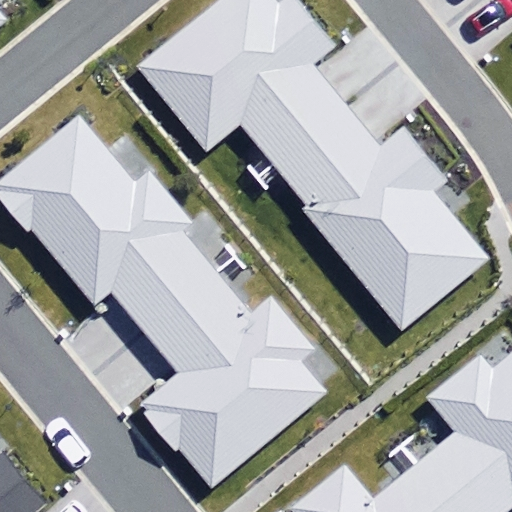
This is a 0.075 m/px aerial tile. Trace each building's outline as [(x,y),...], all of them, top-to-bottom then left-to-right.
[(284,0),(278,5),(274,0),(220,0),(137,67),(207,152),(241,125),(273,164),(346,103),(314,64),(337,46),(298,0),(284,0)] [(382,146),(346,103),(273,164),(307,205),(302,209),(403,331),(490,259),(434,192),(449,179),(405,127),(382,146)] [(144,330),(216,272),(183,231),(193,223),(150,170),(134,183),(80,116),(0,180),(0,200),(26,232),(31,228),(94,306),(112,291),(144,330)] [(212,488),(328,393),(300,359),(314,348),(271,296),(250,313),(216,272),(144,330),(179,374),(142,404),(148,411),(143,414),(174,451),(179,447),(212,488)] [(414,464),(452,511),(506,511),(511,507),(511,350),(492,367),(481,354),(426,399),(453,432),(414,464)] [(0,511),(37,511),(46,506),(3,452),(0,454),(0,511)] [(452,511),(414,464),(372,499),(345,466),(292,509),(294,511),(452,511)]
